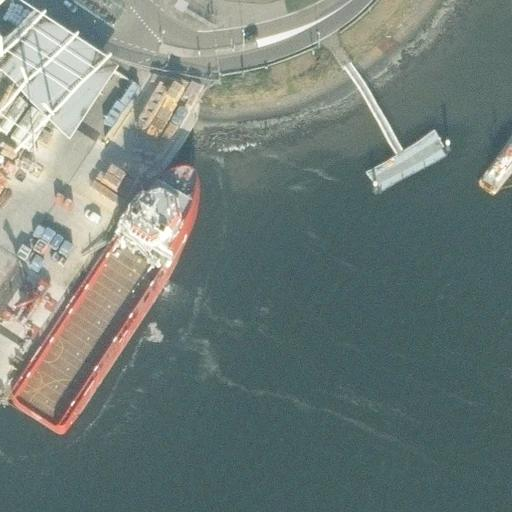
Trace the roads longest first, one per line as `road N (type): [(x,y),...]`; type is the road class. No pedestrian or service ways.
road 1 (unclassified): [(114,49),(178,65),(244,60),(307,39),(363,0)]
road 2 (unclassified): [(340,0),(271,29),(216,40),(171,32),(143,6)]
